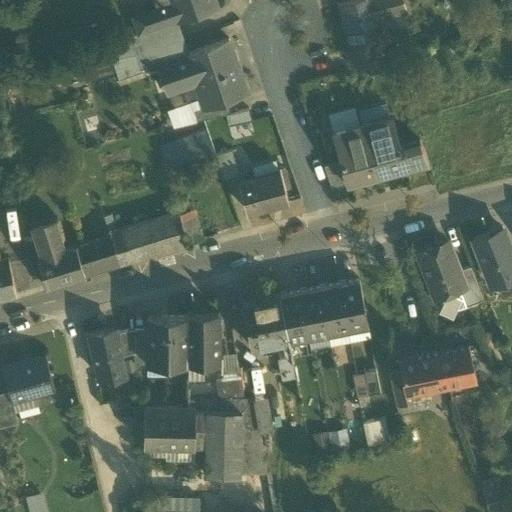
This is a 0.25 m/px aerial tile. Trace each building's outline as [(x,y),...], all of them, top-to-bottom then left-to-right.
[(215,0),(159,0),(161,6),(155,8),(160,22),(172,18),(173,21),(217,5),(215,0)] [(405,5),(403,0),(346,0),(339,2),(352,49),(352,50),(379,43),(385,41),(377,13),(405,5)] [(160,22),(130,33),(131,35),(137,52),(180,41),(173,21),(172,18),(160,22)] [(131,35),(111,41),(117,57),(137,52),(131,35)] [(228,39),(185,54),(185,56),(157,66),(158,67),(165,86),(194,76),(205,104),(224,98),(225,100),(226,99),(247,92),(228,39)] [(180,41),(137,52),(143,69),(144,72),(158,67),(157,66),(185,56),(185,54),(180,41)] [(383,58),(379,43),(352,50),(352,49),(346,51),(347,52),(352,66),(351,66),(351,67),(383,58)] [(137,52),(117,57),(80,66),(86,82),(118,72),(120,78),(143,69),(137,52)] [(205,104),(193,109),(196,119),(229,111),(226,99),(225,100),(224,98),(205,104)] [(249,107),(226,113),(228,124),(252,119),(249,107)] [(393,115),(362,123),(366,138),(367,138),(377,175),(406,167),(400,142),(393,115)] [(362,123),(333,131),(337,145),(338,145),(339,145),(366,138),(362,123)] [(206,128),(161,143),(169,166),(214,150),(206,128)] [(419,137),(400,142),(406,167),(428,162),(419,137)] [(366,138),(339,145),(338,145),(337,145),(341,160),(347,183),(377,175),(367,138),(366,138)] [(233,149),(215,154),(223,177),(239,173),(233,149)] [(341,160),(323,165),(331,187),(347,183),(341,160)] [(275,161),(254,166),(256,176),(269,173),(269,175),(278,172),(275,161)] [(278,172),(269,175),(269,173),(256,176),(239,181),(248,211),(290,199),(282,172),(278,172)] [(178,208),(110,229),(112,234),(120,262),(188,242),(183,224),(178,208)] [(65,248),(56,218),(33,225),(32,226),(37,243),(41,255),(37,256),(46,285),(84,274),(84,273),(75,245),(65,248)] [(197,219),(183,224),(188,242),(203,238),(197,219)] [(33,220),(21,221),(24,245),(37,243),(32,226),(33,225),(33,220)] [(511,250),(504,230),(490,235),(489,232),(473,238),(489,281),(503,275),(504,279),(511,276),(511,250)] [(112,234),(75,245),(84,273),(120,262),(112,234)] [(449,243),(435,248),(434,245),(418,251),(435,296),(440,294),(443,302),(457,308),(466,305),(459,287),(465,284),(459,269),(449,243)] [(0,260),(0,297),(16,293),(7,258),(0,260)] [(483,299),(470,265),(459,269),(465,284),(459,287),(466,305),(483,299)] [(359,278),(338,282),(348,329),(368,325),(359,278)] [(338,282),(319,286),(328,333),(348,329),(338,282)] [(319,286),(299,290),(308,337),(328,333),(319,286)] [(299,290),(280,294),(287,334),(289,341),(308,337),(299,290)] [(280,295),(243,302),(251,341),(287,334),(280,295)] [(457,308),(443,302),(439,312),(452,319),(457,308)] [(214,313),(194,315),(194,314),(188,315),(188,363),(188,376),(217,375),(222,371),(222,355),(218,351),(218,312),(214,312),(214,313)] [(168,315),(147,315),(147,328),(147,352),(147,363),(168,363),(168,315)] [(188,315),(168,315),(168,363),(188,363),(188,315)] [(131,328),(117,331),(122,351),(120,352),(120,355),(134,352),(131,328)] [(147,352),(147,328),(131,328),(134,352),(147,352)] [(117,331),(105,334),(104,330),(89,334),(99,376),(110,373),(111,377),(125,374),(120,355),(120,352),(122,351),(117,331)] [(468,344),(437,349),(445,383),(475,377),(468,344)] [(437,349),(398,358),(405,391),(445,383),(437,349)] [(45,356),(3,367),(11,399),(54,387),(45,356)] [(376,368),(364,371),(369,394),(380,392),(376,368)] [(280,392),(254,397),(261,435),(274,430),(273,423),(285,421),(280,392)] [(254,395),(209,397),(209,409),(241,409),(240,471),(267,471),(261,435),(254,397),(254,395)] [(209,409),(209,397),(187,397),(187,408),(195,408),(206,409),(209,409)] [(187,408),(144,407),(143,444),(194,446),(194,445),(195,408),(187,408)] [(206,409),(195,408),(194,445),(206,445),(206,409)] [(209,409),(206,409),(206,445),(205,474),(240,474),(240,471),(241,409),(209,409)] [(385,417),(374,420),(378,443),(390,441),(385,417)] [(374,420),(362,422),(366,445),(378,443),(374,420)] [(328,426),(327,447),(346,448),(346,427),(328,426)] [(44,511),(40,494),(26,497),(29,511),(44,511)]
